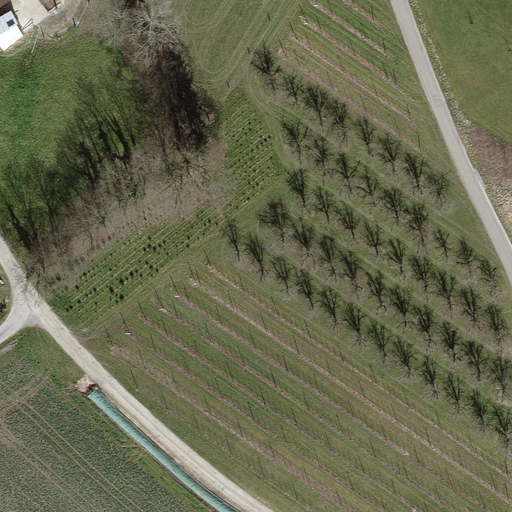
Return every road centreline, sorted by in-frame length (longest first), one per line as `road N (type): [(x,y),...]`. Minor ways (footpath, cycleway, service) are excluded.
road 1 (unclassified): [(259,511),(147,420),(33,309),(0,246)]
road 2 (unclassified): [(511,262),(398,0)]
